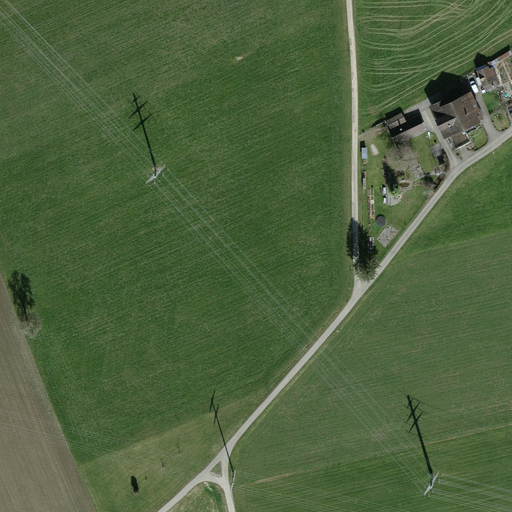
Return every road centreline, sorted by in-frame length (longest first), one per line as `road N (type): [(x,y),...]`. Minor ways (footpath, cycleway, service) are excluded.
road 1 (track): [(357,292),(349,0)]
road 2 (track): [(167,511),(219,468),(357,292)]
road 3 (track): [(357,292),(447,184),(511,131)]
